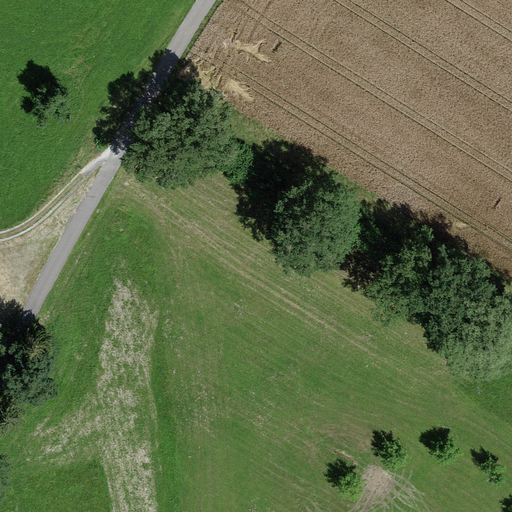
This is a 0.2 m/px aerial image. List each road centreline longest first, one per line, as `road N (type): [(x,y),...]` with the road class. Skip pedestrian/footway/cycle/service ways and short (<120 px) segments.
road 1 (residential): [(0,369),(207,0)]
road 2 (track): [(0,236),(44,213),(123,142)]
